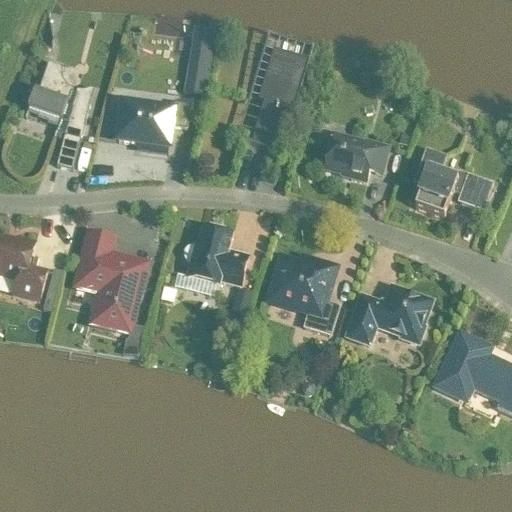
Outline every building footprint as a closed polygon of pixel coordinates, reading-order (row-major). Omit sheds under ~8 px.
[(237,146),(275,158),(287,118),(294,120),(314,54),(312,54),(308,67),(275,57),(260,106),(265,108),(252,149),(238,144),(237,146)] [(27,125),(30,116),(61,127),(56,140),(65,143),(57,173),(73,177),(94,96),(90,95),(86,97),(82,97),(73,95),(70,94),(68,92),(66,91),(65,89),(64,88),(63,86),(63,83),(62,81),(62,80),(63,77),(63,76),(64,75),(49,70),(39,97),(36,96),(33,106),(32,106),(25,124),(27,125)] [(188,137),(191,112),(174,110),(173,120),(124,113),(119,149),(150,153),(149,158),(168,161),(172,135),(188,137)] [(383,179),(389,154),(376,151),(375,155),(334,144),(325,175),(352,182),(351,186),(367,190),(371,176),(383,179)] [(483,218),(493,192),(459,180),(457,186),(440,180),(446,164),(427,157),(415,190),(424,193),(416,215),(444,226),(454,200),(462,203),(459,210),(483,218)] [(191,271),(188,284),(219,293),(220,289),(241,295),(249,264),(229,258),(233,243),(221,240),(219,236),(213,234),(209,237),(204,236),(200,250),(197,250),(196,253),(195,252),(191,252),(187,254),(185,257),(184,261),(184,266),(187,269),(191,271)] [(130,341),(146,276),(143,271),(110,263),(114,246),(90,240),(78,288),(102,294),(93,331),(130,341)] [(15,249),(0,245),(0,282),(18,287),(14,303),(40,309),(48,279),(29,274),(35,250),(16,245),(15,249)] [(315,276),(283,267),(271,304),(293,311),(292,314),(309,320),(305,335),(331,343),(340,315),(325,310),(335,276),(317,271),(315,276)] [(362,307),(348,345),(370,353),(377,334),(403,343),(402,345),(418,351),(424,335),(422,334),(431,310),(393,296),(388,309),(387,308),(380,311),(379,314),(362,307)] [(487,364),(490,357),(461,343),(437,394),(466,407),(472,395),(501,409),(497,416),(511,423),(511,373),(500,368),(499,370),(487,364)]
